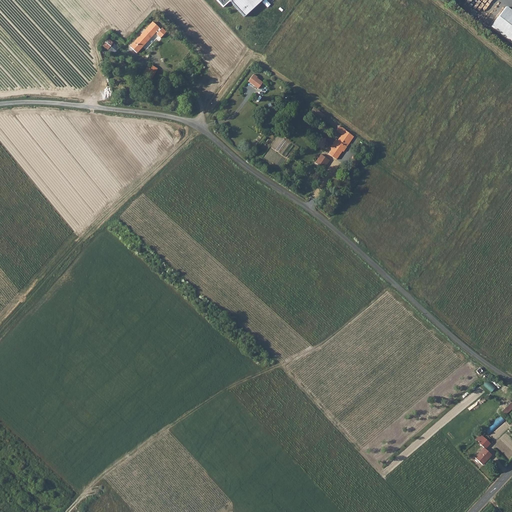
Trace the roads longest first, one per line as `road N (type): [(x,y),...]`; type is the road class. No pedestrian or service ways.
road 1 (unclassified): [(0,104),(46,102),(187,121),(327,224),(511,381)]
road 2 (track): [(393,284),(318,346),(234,385),(96,481),(66,511)]
road 3 (track): [(281,363),(415,511)]
